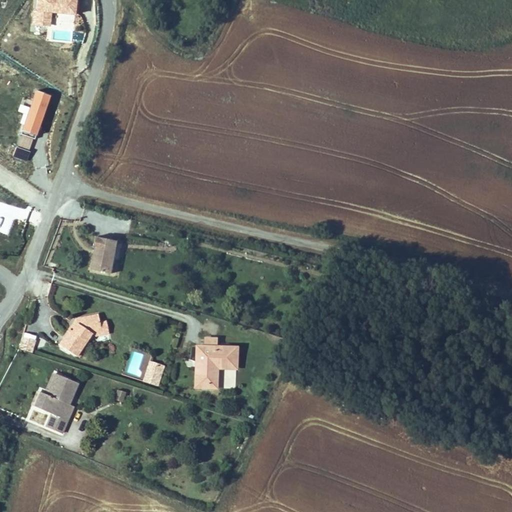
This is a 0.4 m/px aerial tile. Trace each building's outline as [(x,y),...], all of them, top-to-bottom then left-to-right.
[(76,0),(37,0),(36,24),(50,25),(50,12),(76,14),(76,0)] [(23,131),(36,135),(50,96),(37,91),(23,131)] [(17,147),(15,155),(28,158),(30,151),(17,147)] [(117,251),(109,250),(112,239),(97,236),(94,248),(97,248),(96,251),(98,251),(97,255),(95,254),(92,270),(112,274),(117,251)] [(117,251),(119,241),(112,239),(109,250),(117,251)] [(59,345),(77,356),(91,334),(92,333),(101,332),(99,323),(98,315),(76,319),(77,324),(72,332),(69,330),(59,345)] [(108,334),(106,321),(99,323),(101,332),(92,333),(91,334),(95,336),(108,334)] [(31,354),(35,341),(22,337),(18,350),(31,354)] [(218,339),(206,338),(205,346),(218,347),(218,339)] [(205,346),(196,346),(196,362),(198,362),(198,366),(196,366),(195,388),(216,388),(217,368),(236,369),(237,347),(218,347),(205,346)] [(157,386),(164,365),(158,364),(155,375),(146,372),(143,381),(157,386)] [(47,395),(56,374),(53,373),(44,394),(47,395)] [(68,406),(77,383),(56,374),(47,395),(44,394),(41,392),(35,406),(52,414),(46,427),(61,433),(67,420),(62,418),(68,406)] [(35,406),(41,392),(38,391),(32,405),(35,406)] [(120,391),(117,399),(124,402),(127,393),(120,391)] [(72,408),(68,406),(62,418),(67,420),(72,408)]
